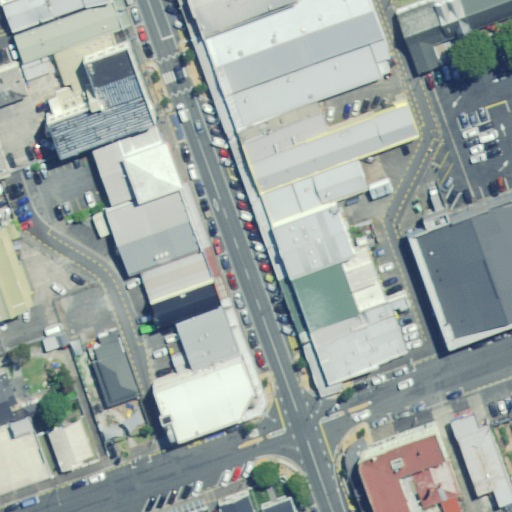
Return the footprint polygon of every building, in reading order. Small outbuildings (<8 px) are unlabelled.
[(16,33),(103,0),(0,0),(0,5),(11,35),(16,33)] [(111,0),(103,0),(16,33),(26,61),(122,26),(111,0)] [(198,0),(209,29),(289,0),(198,0)] [(289,0),(209,29),(243,126),(319,97),(389,71),(362,0),(289,0)] [(511,0),(425,0),(399,9),(420,65),(443,56),(437,41),(511,13),(511,0)] [(141,109),(113,36),(74,50),(90,91),(38,111),(50,143),(141,109)] [(17,61),(0,67),(0,104),(29,94),(17,61)] [(319,97),(243,126),(255,159),(332,130),(319,97)] [(332,130),(255,159),(266,189),(361,153),(416,132),(405,102),(332,130)] [(115,204),(182,181),(176,163),(160,118),(92,141),(115,204)] [(361,153),(266,189),(276,221),(343,196),(373,184),(361,153)] [(369,186),(374,198),(394,190),(389,178),(369,186)] [(141,267),(205,245),(193,213),(182,181),(115,204),(107,207),(130,271),(141,267)] [(511,189),(409,227),(450,339),(511,316),(511,189)] [(343,196),(276,221),(295,273),(362,248),(343,196)] [(9,223),(0,226),(0,311),(37,298),(9,223)] [(151,294),(214,271),(210,258),(205,245),(141,267),(151,294)] [(362,248),(295,273),(314,323),(389,295),(370,245),(362,248)] [(174,311),(222,293),(218,282),(214,271),(151,294),(159,316),(174,311)] [(174,311),(180,326),(228,309),(225,301),(222,293),(174,311)] [(389,295),(314,323),(335,379),(410,351),(389,295)] [(180,326),(184,338),(232,321),(230,315),(228,309),(180,326)] [(189,350),(237,333),(234,327),(232,321),(184,338),(189,350)] [(70,342),(63,323),(49,328),(52,336),(44,338),(47,349),(70,342)] [(141,393),(118,332),(93,341),(99,357),(93,360),(110,404),(141,393)] [(194,365),(242,348),(239,340),(237,333),(189,350),(194,365)] [(194,365),(154,380),(164,408),(171,406),(181,434),(254,408),(257,402),(260,395),(242,348),(194,365)] [(5,370),(0,371),(0,420),(21,414),(5,370)] [(47,409),(43,397),(24,404),(28,416),(47,409)] [(34,429),(29,416),(12,422),(17,435),(34,429)] [(93,453),(81,418),(49,430),(63,469),(84,461),(82,457),(93,453)] [(511,488),(485,418),(452,430),(475,493),(493,487),(500,505),(511,500),(511,488)] [(429,428),(353,456),(373,511),(411,511),(464,492),(448,450),(439,454),(429,428)] [(249,492),(217,504),(220,511),(296,511),(290,493),(255,506),(249,492)] [(207,511),(204,502),(176,511),(207,511)]
